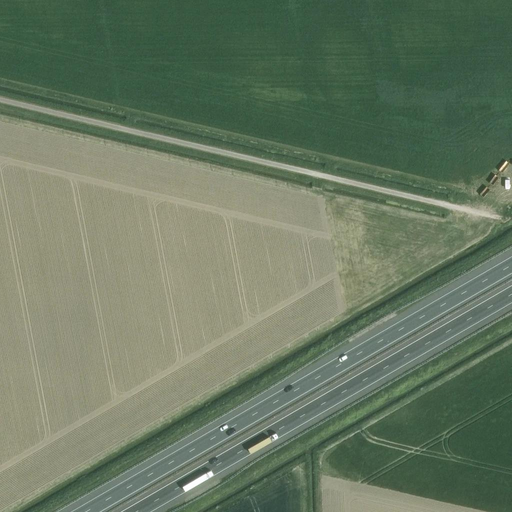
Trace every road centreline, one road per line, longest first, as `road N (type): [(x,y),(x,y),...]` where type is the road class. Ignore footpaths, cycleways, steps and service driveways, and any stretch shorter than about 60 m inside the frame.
road 1 (track): [(501,219),(0,100)]
road 2 (motorway): [(511,265),(87,511)]
road 3 (motorway): [(137,511),(511,295)]
